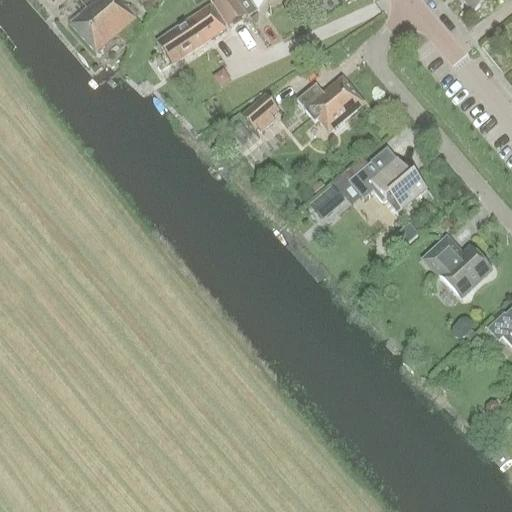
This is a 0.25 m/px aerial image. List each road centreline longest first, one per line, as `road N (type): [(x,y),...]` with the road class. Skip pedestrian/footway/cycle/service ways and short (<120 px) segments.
road 1 (residential): [(511,225),(367,55),(416,11)]
road 2 (tertiary): [(511,123),(416,11)]
